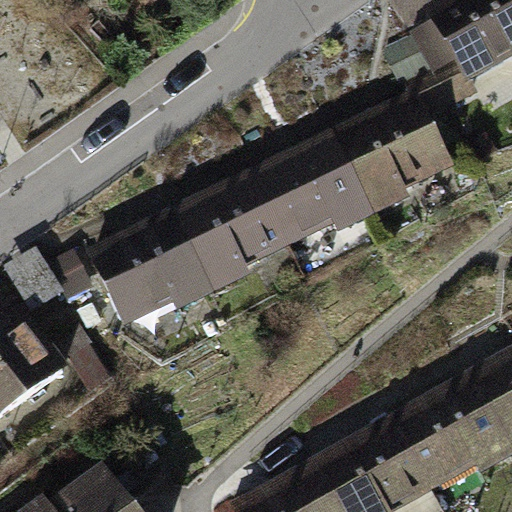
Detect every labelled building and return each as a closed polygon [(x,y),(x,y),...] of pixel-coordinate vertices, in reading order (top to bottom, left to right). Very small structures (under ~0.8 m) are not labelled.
[(511,0),(472,0),(483,19),(507,63),(511,59),(511,0)] [(433,88),(441,105),(510,69),(507,63),(483,19),(415,55),(433,88)] [(158,230),(117,251),(156,326),(472,164),(441,105),(433,88),(375,118),(308,153),(222,197),(158,230)] [(0,332),(0,420),(66,374),(25,315),(0,332)] [(286,489),(245,509),(246,511),(425,511),(511,467),(511,372),(503,377),(436,411),(350,456),(286,489)] [(151,511),(126,479),(83,511),(151,511)]
